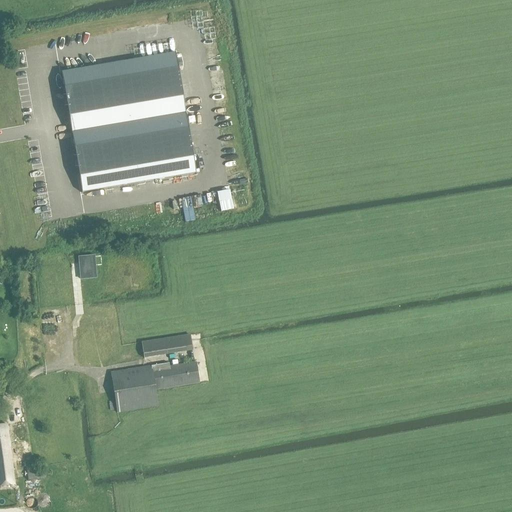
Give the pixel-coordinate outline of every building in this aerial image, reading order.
[(61,72),(82,193),(195,173),(175,53),(61,72)] [(231,189),(218,191),(222,211),(235,208),(231,189)] [(193,204),(200,204),(199,195),(182,196),(185,220),(194,220),(193,204)] [(86,277),(95,277),(93,257),(79,258),(81,271),(86,271),(86,277)] [(144,353),(193,347),(191,332),(142,339),(144,353)] [(155,390),(199,383),(196,362),(169,366),(169,363),(111,373),(117,413),(157,406),(155,390)] [(0,486),(15,485),(11,455),(9,437),(7,424),(0,425),(0,486)] [(43,469),(26,470),(27,481),(44,479),(43,469)]
